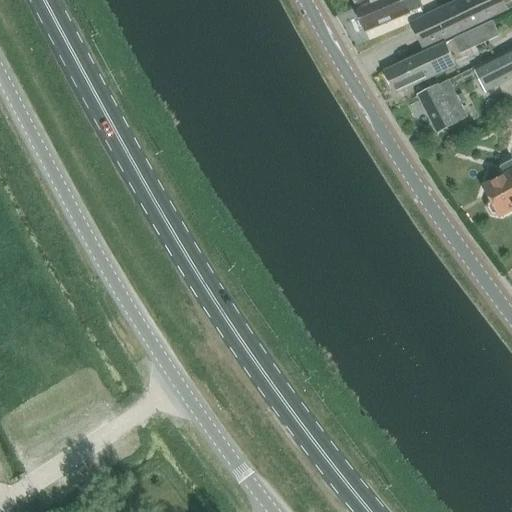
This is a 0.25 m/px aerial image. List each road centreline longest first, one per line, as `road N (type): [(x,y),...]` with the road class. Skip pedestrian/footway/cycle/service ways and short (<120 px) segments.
road 1 (primary): [(370,511),(236,333),(142,186),(44,0)]
road 2 (unclassified): [(272,511),(149,339),(0,71)]
road 3 (tertiary): [(511,321),(421,197),(307,0)]
